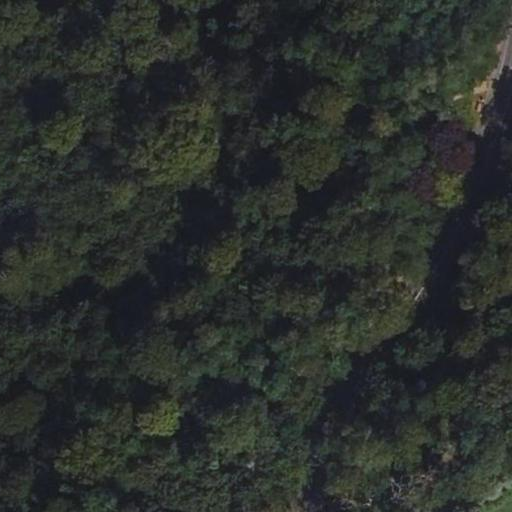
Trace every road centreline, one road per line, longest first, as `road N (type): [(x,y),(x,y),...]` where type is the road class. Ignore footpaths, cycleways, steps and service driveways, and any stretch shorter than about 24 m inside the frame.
road 1 (residential): [(511,77),(470,199),(327,428),(317,511)]
road 2 (track): [(176,367),(307,172),(352,122)]
road 3 (track): [(69,511),(176,367)]
road 4 (track): [(352,122),(401,114),(511,63)]
